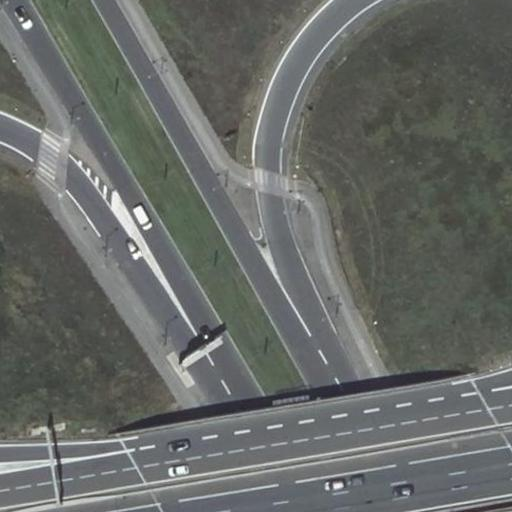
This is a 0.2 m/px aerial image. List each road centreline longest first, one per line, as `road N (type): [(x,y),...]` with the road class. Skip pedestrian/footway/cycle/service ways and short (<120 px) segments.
road 1 (primary): [(321,381),(101,0)]
road 2 (primary): [(12,0),(235,376)]
road 3 (trunk): [(321,381),(277,226),(268,144),(303,52),(358,0)]
road 4 (trunk): [(0,128),(63,167),(150,290),(235,376)]
road 5 (trunk): [(313,439),(0,490)]
road 6 (trunk): [(313,439),(0,452)]
road 7 (trunk): [(511,470),(263,511)]
road 8 (trunk): [(511,380),(313,439)]
road 9 (trunk): [(511,405),(313,439)]
road 10 (primary): [(235,376),(313,511)]
road 11 (primary): [(400,511),(321,381)]
